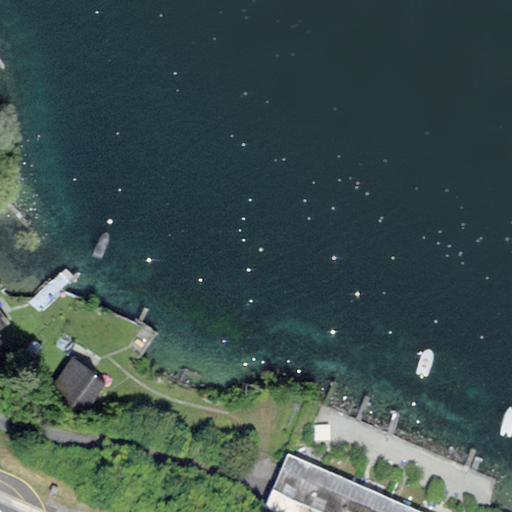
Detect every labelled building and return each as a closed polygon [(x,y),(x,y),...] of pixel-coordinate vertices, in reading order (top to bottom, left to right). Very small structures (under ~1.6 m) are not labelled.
[(103,382),(72,361),(54,387),(86,408),(103,382)] [(269,505),(284,511),(304,511),(322,472),(290,458),(269,505)] [(341,511),(353,486),(322,472),(304,511),(341,511)] [(379,511),(385,500),(353,486),(341,511),(379,511)] [(411,511),(385,500),(379,511),(411,511)]
